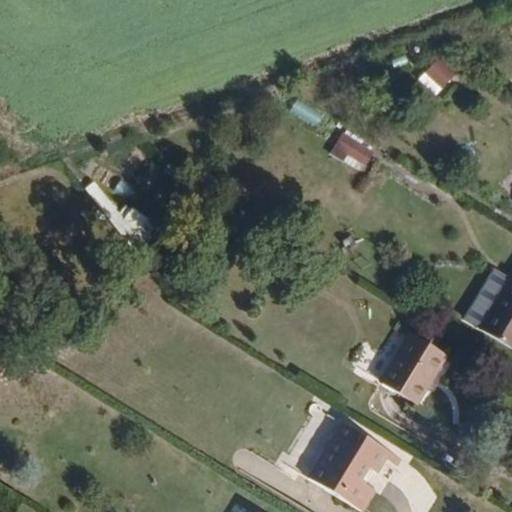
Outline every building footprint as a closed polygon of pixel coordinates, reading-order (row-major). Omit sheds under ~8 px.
[(431,93),(453,70),(438,56),(416,79),(431,93)] [(316,128),(325,118),(304,99),(295,109),(316,128)] [(359,145),(335,131),(326,147),(351,161),(359,145)] [(160,208),(134,189),(122,205),(148,224),(160,208)] [(511,280),(487,325),(511,338),(511,280)] [(419,411),(452,351),(411,328),(378,389),(419,411)] [(380,474),(392,451),(339,422),(305,485),(353,511),(367,511),(378,492),(363,483),(371,469),(380,474)]
